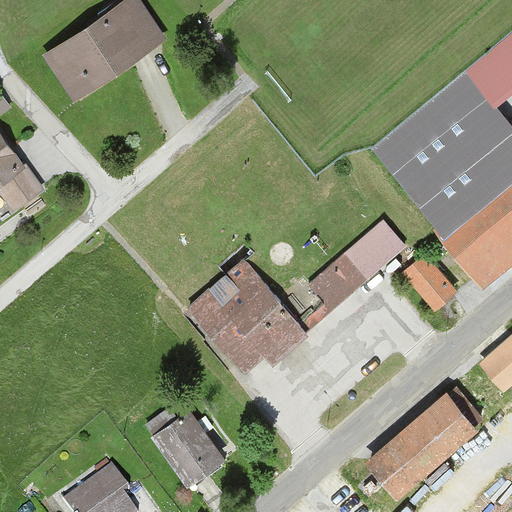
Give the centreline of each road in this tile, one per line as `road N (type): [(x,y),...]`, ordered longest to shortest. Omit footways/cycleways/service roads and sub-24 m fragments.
road 1 (tertiary): [(256,511),(511,298)]
road 2 (residential): [(0,68),(113,196)]
road 3 (residential): [(0,296),(113,196)]
